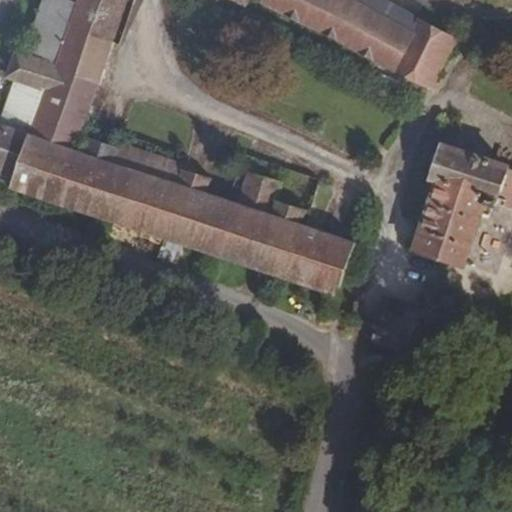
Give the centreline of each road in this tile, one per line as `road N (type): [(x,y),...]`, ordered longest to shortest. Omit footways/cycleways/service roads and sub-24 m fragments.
road 1 (track): [(0,218),(267,318),(329,363),(339,377),(313,511)]
road 2 (track): [(492,25),(406,135),(381,225),(392,264),(427,277),(490,283),(511,261)]
road 3 (track): [(147,0),(149,66),(158,88),(387,191)]
road 4 (unknown): [(329,363),(383,246)]
